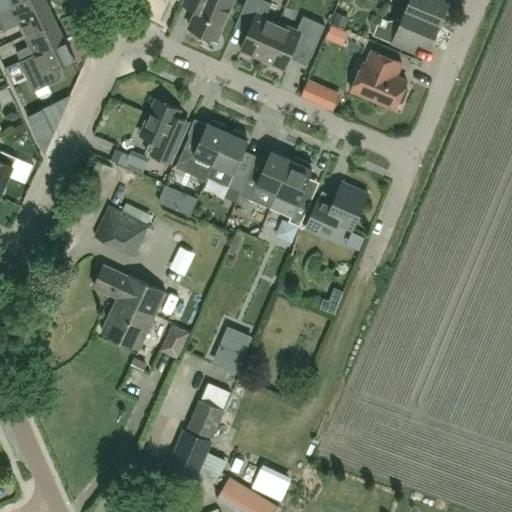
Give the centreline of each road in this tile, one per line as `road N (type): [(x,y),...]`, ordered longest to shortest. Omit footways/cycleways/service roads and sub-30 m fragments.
road 1 (unclassified): [(412,157),(119,29)]
road 2 (unclassified): [(0,265),(26,242),(119,29)]
road 3 (unclassified): [(478,0),(412,157)]
road 4 (tertiary): [(54,504),(0,382)]
road 5 (unclassified): [(412,157),(364,273)]
